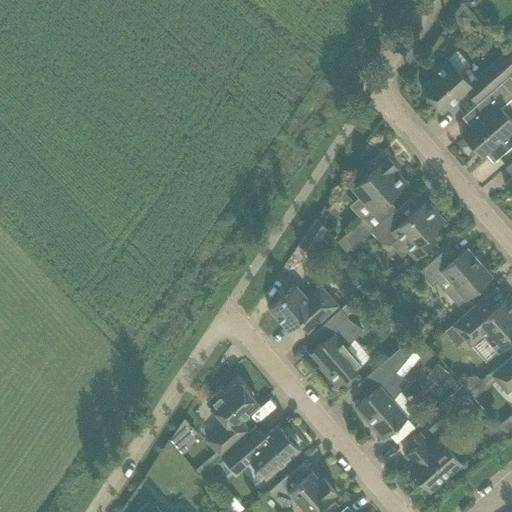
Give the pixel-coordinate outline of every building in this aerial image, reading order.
[(463,10),(454,17),(462,27),(471,19),(463,10)] [(465,91),(475,103),(476,103),(501,81),(511,71),(511,59),(505,51),(476,77),(467,66),(469,64),(457,50),(447,58),(446,57),(430,70),(434,75),(420,88),(441,111),(465,91)] [(476,103),(475,103),(461,116),(468,124),(459,132),(481,157),(485,153),(493,162),(511,144),(511,121),(500,107),(511,96),(511,94),(501,81),(476,103)] [(368,168),(371,170),(350,188),(363,203),(372,212),(391,195),(406,182),(395,170),(397,168),(384,153),(368,168)] [(372,229),(371,231),(382,243),(390,244),(397,237),(415,257),(434,240),(428,233),(443,220),(425,200),(406,217),(404,216),(401,219),(394,210),(372,229)] [(298,244),(309,252),(325,228),(316,217),(298,244)] [(352,247),(371,231),(372,229),(363,218),(343,236),(352,247)] [(443,274),(464,299),(476,288),(491,275),(466,247),(457,255),(448,244),(433,257),(418,270),(431,285),(443,274)] [(362,272),(339,292),(347,302),(347,301),(370,281),(362,272)] [(268,308),(287,330),(297,322),(306,332),(321,319),(337,305),(332,300),(319,285),(305,297),(294,284),(268,308)] [(511,299),(507,294),(494,306),(485,295),(451,324),(464,339),(477,328),(497,351),(511,337),(511,299)] [(347,302),(339,308),(345,314),(353,307),(347,301),(347,302)] [(310,352),(326,370),(324,372),(336,386),(360,364),(346,347),(361,328),(348,318),(345,314),(339,308),(327,319),(312,332),(321,342),(310,352)] [(354,406),(382,438),(406,417),(392,400),(407,379),(395,371),(413,348),(420,354),(428,345),(417,332),(384,359),(356,383),(366,395),(354,406)] [(511,353),(491,372),(507,390),(511,385),(511,353)] [(461,376),(457,379),(468,392),(481,381),(476,375),(461,376)] [(220,389),(206,401),(224,423),(206,439),(220,455),(245,433),(245,434),(249,430),(248,429),(239,419),(258,403),(238,380),(223,392),(220,389)] [(488,399),(490,390),(481,380),(481,381),(468,392),(481,405),(488,399)] [(462,388),(454,395),(458,401),(463,401),(469,396),(462,388)] [(421,419),(432,431),(445,420),(434,408),(421,419)] [(245,433),(220,455),(235,473),(250,460),(264,477),(297,448),(294,445),(297,442),(290,434),(287,436),(277,424),(264,435),(255,424),(248,429),(249,430),(245,434),(245,433)] [(411,462),(407,466),(428,491),(461,462),(444,443),(437,435),(430,442),(419,430),(407,441),(412,447),(404,454),(411,462)] [(172,433),(168,440),(180,453),(186,448),(172,433)] [(478,448),(478,451),(480,454),(483,454),(486,452),(486,448),(484,446),(480,446),(478,448)] [(332,495),(336,492),(323,477),(320,480),(311,470),(295,484),(286,474),(268,490),(283,508),(293,499),(304,511),(313,511),(333,495),(332,495)] [(186,511),(184,511),(161,511),(151,499),(136,511),(186,511)]
